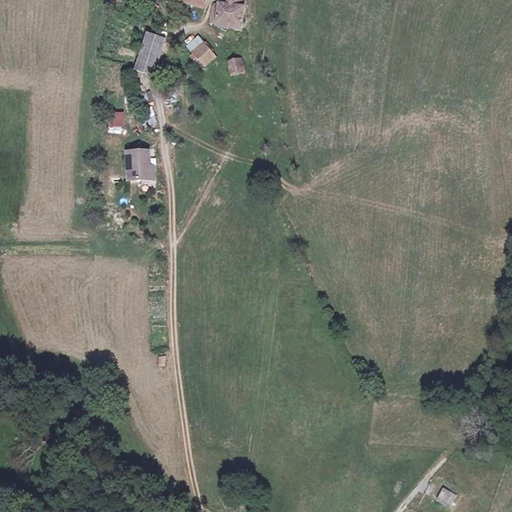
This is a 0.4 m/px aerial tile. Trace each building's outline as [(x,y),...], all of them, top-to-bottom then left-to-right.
[(226,25),(225,30),(235,32),(237,26),(244,28),(249,0),(220,0),(220,2),(212,0),(208,21),(216,23),(226,25)] [(144,36),(140,58),(136,76),(155,79),(158,65),(162,40),(144,36)] [(192,54),(205,68),(215,59),(209,52),(211,49),(203,43),(199,48),(192,54)] [(243,60),(232,63),(229,64),(232,78),(240,75),(238,71),(245,69),(243,60)] [(150,124),(156,123),(153,106),(147,107),(150,124)] [(123,128),(123,112),(108,112),(108,128),(123,128)] [(126,190),(147,189),(147,181),(146,159),(124,159),(126,190)] [(460,499),(446,492),(440,504),(454,511),(455,507),(456,504),(457,501),(460,499)]
